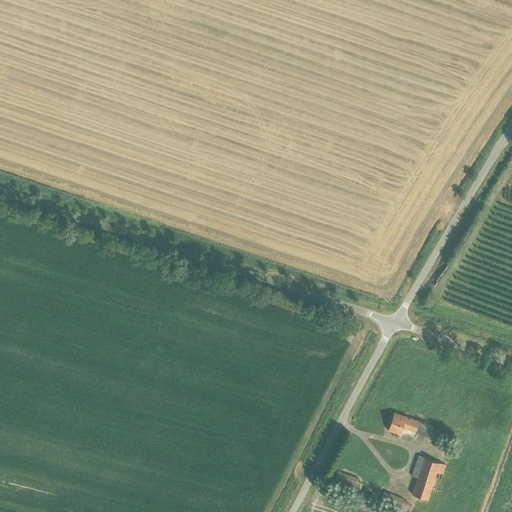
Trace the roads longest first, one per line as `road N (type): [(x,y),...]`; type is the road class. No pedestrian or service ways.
road 1 (unclassified): [(394,322),(0,190)]
road 2 (unclassified): [(511,126),(394,322)]
road 3 (unclassified): [(292,511),(394,322)]
road 4 (unclassified): [(511,363),(394,322)]
